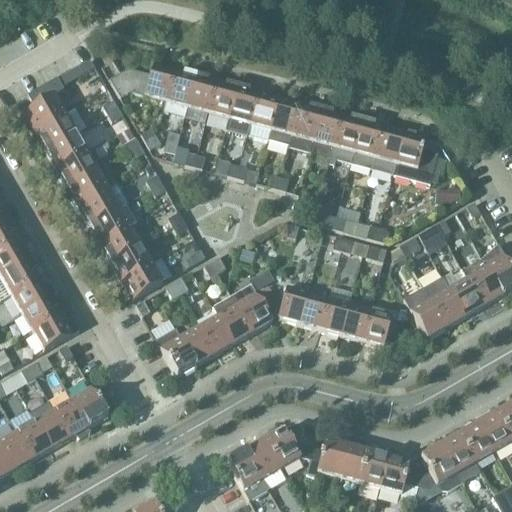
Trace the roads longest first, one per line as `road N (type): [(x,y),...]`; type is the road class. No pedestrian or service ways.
road 1 (tertiary): [(169,446),(253,393),(281,388),(397,409),(511,350)]
road 2 (residential): [(169,446),(0,150)]
road 3 (tertiary): [(51,511),(169,446)]
